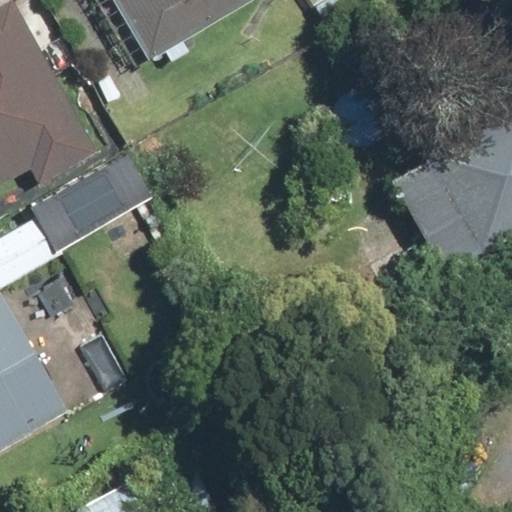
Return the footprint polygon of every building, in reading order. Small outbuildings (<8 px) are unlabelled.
[(0,181),(40,161),(49,177),(101,150),(23,0),(10,0),(0,5),(0,181)] [(101,0),(141,68),(258,0),(101,0)] [(511,227),(511,94),(430,148),(434,155),(399,178),(455,265),(511,227)] [(48,209),(0,236),(0,291),(9,286),(72,250),(48,209)] [(9,286),(0,291),(0,449),(78,404),(9,286)] [(214,511),(183,452),(86,504),(90,511),(214,511)]
